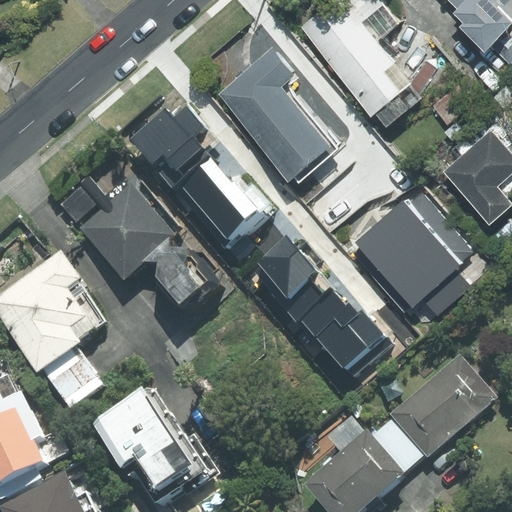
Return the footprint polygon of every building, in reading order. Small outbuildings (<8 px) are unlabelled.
[(350,0),(345,5),(340,0),(336,0),(307,26),(384,115),(388,112),(399,125),(431,97),(419,84),(423,81),(401,55),(372,22),(392,4),(388,0),(350,0)] [(511,0),(457,0),(477,20),(474,23),(501,51),(511,40),(511,0)] [(307,75),(280,44),(227,91),(304,178),(345,141),(295,85),(307,75)] [(480,104),(460,83),(435,107),(455,128),(480,104)] [(511,182),(511,138),(500,125),(452,169),(500,223),(511,212),(511,187),(510,185),(511,182)] [(327,195),(308,177),(295,191),(314,209),(327,195)] [(196,320),(230,288),(135,185),(117,201),(97,179),(63,211),(133,287),(150,271),(196,320)] [(423,317),(481,264),(451,232),(394,285),(423,317)] [(0,300),(0,311),(76,417),(114,389),(85,350),(119,326),(66,253),(0,300)] [(381,434),(416,473),(432,459),(436,463),(504,401),(464,358),(381,434)] [(17,404),(6,384),(0,386),(0,480),(11,503),(49,484),(45,476),(59,469),(48,445),(56,441),(34,396),(17,404)] [(161,391),(104,431),(137,478),(141,475),(166,511),(167,511),(220,475),(161,391)] [(333,511),(380,511),(417,481),(378,435),(375,438),(363,423),(340,442),(355,459),(317,492),(333,511)] [(90,511),(71,475),(5,509),(6,511),(90,511)]
